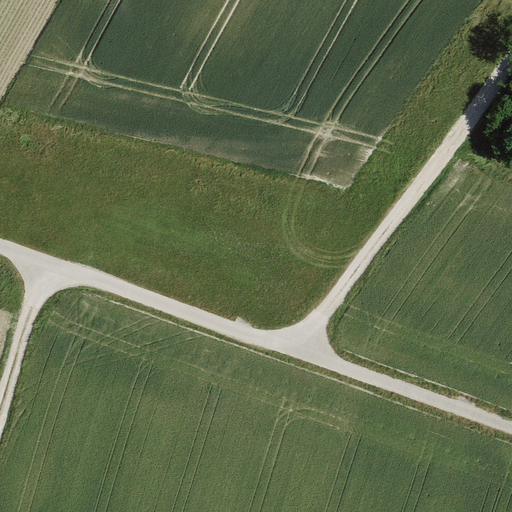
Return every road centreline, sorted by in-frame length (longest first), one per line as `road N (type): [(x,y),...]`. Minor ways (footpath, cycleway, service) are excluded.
road 1 (track): [(0,250),(511,427)]
road 2 (track): [(293,347),(511,57)]
road 3 (track): [(40,265),(0,410)]
